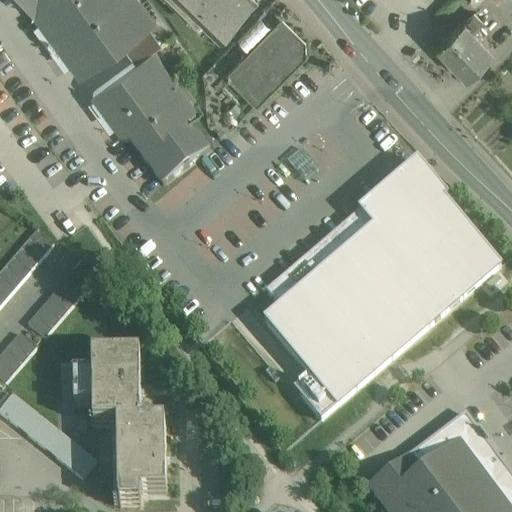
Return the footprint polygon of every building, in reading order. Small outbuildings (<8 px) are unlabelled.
[(23,0),(81,77),(125,45),(151,25),(156,21),(140,0),(23,0)] [(177,0),(199,22),(206,15),(221,30),(250,0),(177,0)] [(474,14),(466,22),(465,21),(439,46),(468,76),(494,51),(475,31),(483,23),(474,14)] [(151,25),(125,45),(136,61),(154,48),(162,42),(151,25)] [(273,28),(273,37),(265,37),(258,43),(225,76),(257,106),(306,56),(306,41),(291,41),(292,28),(273,28)] [(163,188),(210,153),(183,115),(196,106),(154,48),(136,61),(93,93),(163,188)] [(322,423),(501,269),(430,186),(428,188),(423,180),(409,192),(405,188),(395,188),(360,216),(361,217),(324,248),(268,297),(282,313),(266,326),(316,384),(300,398),(322,423)] [(38,233),(0,276),(0,310),(55,247),(38,233)] [(83,264),(28,327),(45,342),(100,278),(83,264)] [(20,336),(0,359),(0,382),(6,387),(37,351),(20,336)] [(142,425),(140,360),(93,360),(94,429),(122,429),(122,446),(118,446),(119,503),(142,503),(141,498),(167,498),(166,427),(144,428),(144,425),(142,425)] [(97,464),(13,397),(0,413),(0,416),(82,482),(97,464)] [(511,511),(511,477),(467,418),(411,460),(370,491),(385,511),(511,511)]
